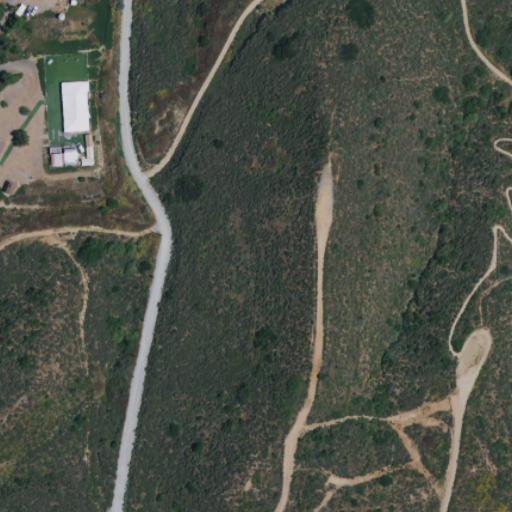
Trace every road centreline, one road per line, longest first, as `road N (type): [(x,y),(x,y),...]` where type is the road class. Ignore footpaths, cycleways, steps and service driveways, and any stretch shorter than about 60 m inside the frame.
road 1 (residential): [(112,511),(164,245),(137,177),(124,108),(127,0)]
road 2 (track): [(457,361),(467,383),(437,511)]
